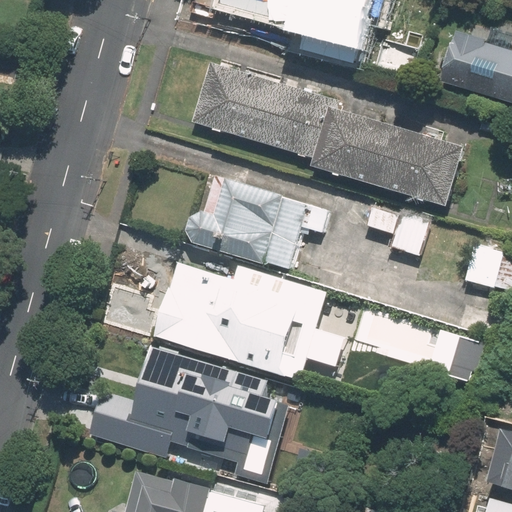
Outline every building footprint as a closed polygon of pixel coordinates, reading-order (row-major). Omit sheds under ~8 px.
[(372,40),(380,9),(382,0),(232,0),(232,2),(311,23),(304,49),(362,64),(369,39),(372,40)] [(468,29),(466,33),(452,81),(511,98),(511,46),(496,42),(498,38),(468,29)] [(322,164),(457,204),(475,144),(351,108),(353,101),(217,61),(199,121),(324,158),(322,164)] [(204,242),(274,262),(296,269),(309,226),(330,232),(337,209),(316,203),(293,196),(294,193),(224,173),(214,209),(200,215),(196,229),(204,242)] [(409,211),(408,214),(380,206),(374,226),(403,234),(399,248),(427,255),(437,218),(409,211)] [(511,250),(483,242),(473,280),(511,290),(511,250)] [(309,379),(332,306),(337,292),(246,263),(241,278),(187,261),(164,334),(309,379)] [(507,312),(467,302),(455,351),(496,361),(507,312)] [(201,439),(225,446),(231,425),(248,430),(264,379),(247,374),(249,366),(163,340),(159,353),(155,351),(148,372),(153,374),(145,400),(109,389),(95,434),(148,450),(153,434),(198,448),(201,439)] [(317,460),(289,452),(282,477),(310,485),(317,460)] [(273,511),(275,505),(218,489),(219,485),(184,476),(183,480),(145,470),(133,511),(129,511),(123,510),(122,511),(273,511)] [(511,511),(511,497),(504,496),(501,509),(484,504),(482,511),(511,511)]
